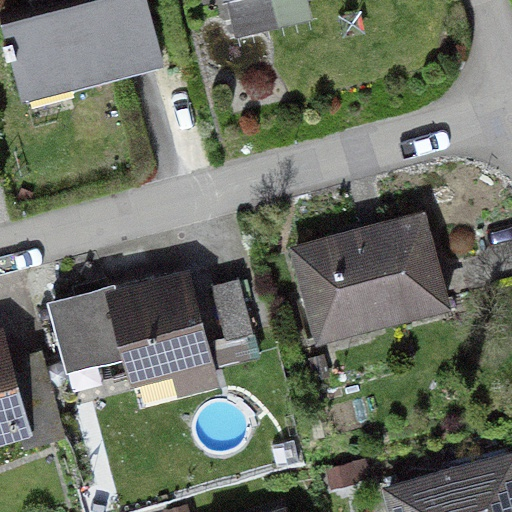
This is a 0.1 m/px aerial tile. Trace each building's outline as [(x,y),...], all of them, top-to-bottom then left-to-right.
[(10,49),(22,96),(165,59),(149,0),(30,0),(32,6),(1,14),(6,33),(2,34),(7,50),(10,49)] [(309,0),(225,0),(233,36),(313,18),(309,0)] [(315,341),(452,302),(425,204),(287,242),(315,341)] [(178,393),(219,383),(215,366),(195,286),(189,265),(116,283),(114,278),(47,295),(66,370),(124,355),(131,383),(172,372),(178,393)] [(215,366),(260,355),(239,274),(195,286),(215,366)] [(66,435),(41,344),(11,352),(2,321),(0,321),(0,439),(18,434),(21,447),(66,435)] [(511,511),(511,444),(381,480),(389,511),(511,511)] [(371,478),(366,456),(328,466),(334,488),(371,478)] [(189,511),(187,502),(165,508),(166,511),(189,511)]
